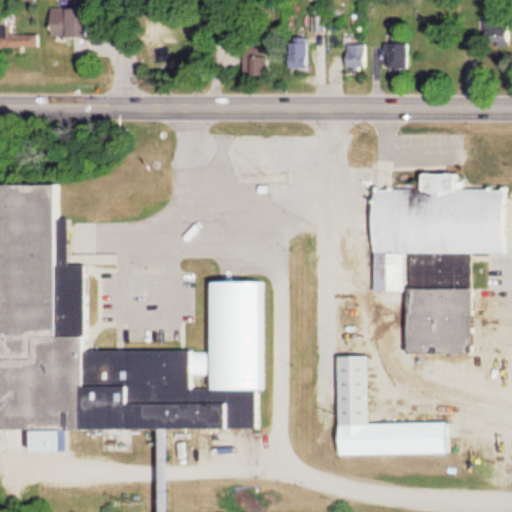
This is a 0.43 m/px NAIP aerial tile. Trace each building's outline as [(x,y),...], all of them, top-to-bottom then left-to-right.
[(48,37),(82,37),(82,9),(48,9),(48,37)] [(10,16),(0,16),(0,46),(36,47),(37,34),(10,33),(10,16)] [(482,44),(508,45),(509,20),(483,18),(482,44)] [(308,38),(287,38),(287,68),(308,68),(308,38)] [(384,44),(384,69),(406,69),(406,44),(384,44)] [(367,45),(345,45),(345,69),(367,69),(367,45)] [(267,48),(241,47),(240,77),(266,78),(267,48)] [(0,169),(0,417),(264,417),(262,269),(215,269),(215,340),(87,337),(87,253),(68,253),(68,207),(60,207),(59,171),(0,169)] [(373,187),(374,249),(473,248),(507,247),(506,185),(458,186),(458,170),(425,170),(425,186),(373,187)] [(374,249),(375,290),(407,289),(408,353),(475,352),(473,248),(374,249)] [(336,355),(336,454),(450,453),(450,422),(367,422),(366,355),(336,355)] [(163,511),(163,479),(153,479),(153,511),(163,511)]
